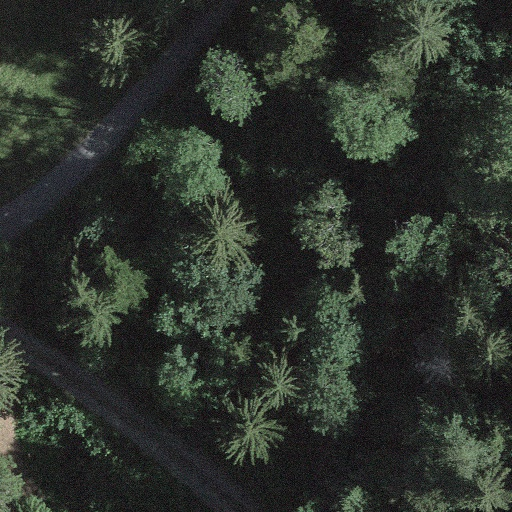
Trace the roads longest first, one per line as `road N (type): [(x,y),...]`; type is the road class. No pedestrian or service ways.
road 1 (unclassified): [(223,0),(102,139),(0,226)]
road 2 (track): [(227,511),(0,320)]
